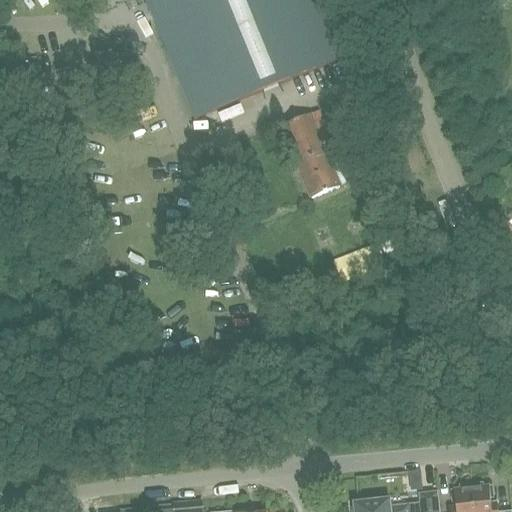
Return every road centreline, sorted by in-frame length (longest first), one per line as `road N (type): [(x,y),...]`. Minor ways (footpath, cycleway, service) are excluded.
road 1 (residential): [(96,21),(130,31),(156,63),(181,147),(273,350),(305,471)]
road 2 (unclassified): [(511,337),(382,0)]
road 3 (residential): [(0,499),(305,471)]
road 4 (residential): [(305,471),(511,449)]
